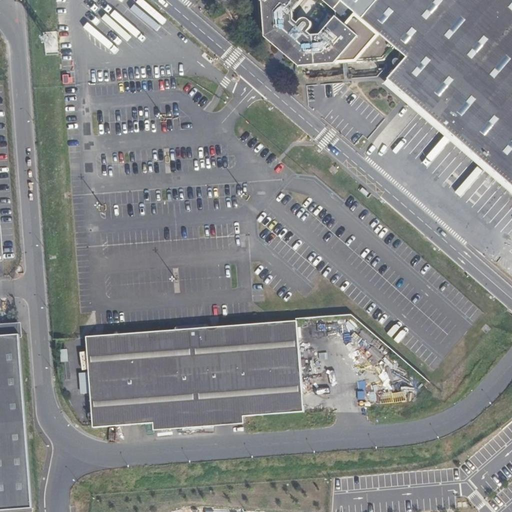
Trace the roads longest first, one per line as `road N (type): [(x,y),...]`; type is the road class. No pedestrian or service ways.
road 1 (unknown): [(255,175),(317,191),(452,311),(459,329),(436,347),(293,214),(255,201)]
road 2 (unclassified): [(511,298),(165,0)]
road 3 (unknown): [(94,264),(98,296),(117,305),(231,299),(245,293),(248,252)]
road 4 (unknown): [(89,186),(255,175)]
road 5 (unknown): [(253,213),(92,225)]
road 6 (unknown): [(94,264),(248,252)]
